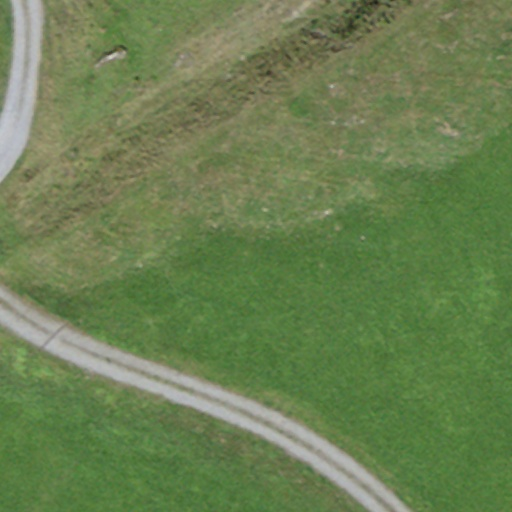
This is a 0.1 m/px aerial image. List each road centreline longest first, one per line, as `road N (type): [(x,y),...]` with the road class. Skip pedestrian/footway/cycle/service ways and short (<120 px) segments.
road 1 (track): [(0,304),(70,347),(299,442),(386,511)]
road 2 (track): [(0,155),(20,119),(31,56),(29,0)]
